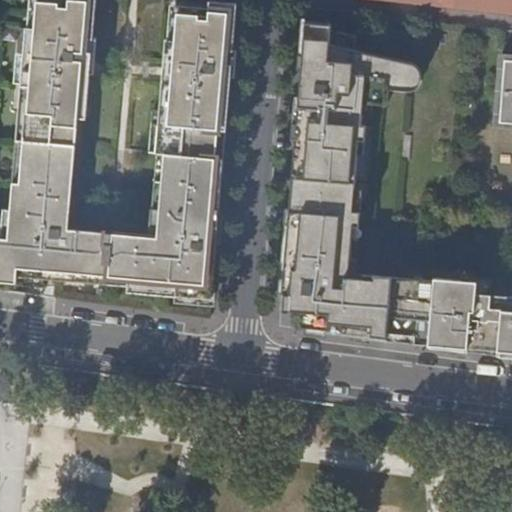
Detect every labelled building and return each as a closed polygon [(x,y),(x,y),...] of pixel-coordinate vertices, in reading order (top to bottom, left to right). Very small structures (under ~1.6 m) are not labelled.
[(511,0),(391,0),(511,12),(511,0)] [(77,143),(78,135),(79,121),(87,121),(97,10),(39,7),(36,31),(28,30),(25,63),(34,64),(27,137),(27,139),(77,143)] [(165,80),(160,131),(158,151),(217,156),(219,129),(219,128),(227,129),(236,18),(179,15),(177,39),(168,39),(166,67),(172,68),(171,81),(165,80)] [(371,134),(372,123),(373,119),(367,118),(369,96),(392,98),(394,78),(410,80),(413,52),(330,45),(332,24),(306,22),(297,126),(281,310),(301,312),(299,329),(388,340),(394,267),(369,264),(369,268),(355,267),(359,216),(366,217),(367,202),(359,201),(365,133),(371,134)] [(511,55),(502,54),(497,117),(496,121),(496,125),(511,125),(511,55)] [(77,143),(27,139),(25,162),(31,163),(26,219),(9,218),(3,283),(33,286),(36,255),(131,263),(129,291),(212,298),(223,179),(221,179),(222,161),(225,161),(225,157),(217,156),(158,151),(158,157),(166,157),(161,213),(153,212),(151,233),(159,233),(158,241),(69,233),(77,143)] [(437,270),(394,267),(388,340),(430,344),(430,346),(469,351),(470,345),(503,349),(502,355),(511,356),(511,285),(511,291),(493,290),(494,284),(490,284),(490,279),(494,279),(495,272),(437,267),(437,270)]
